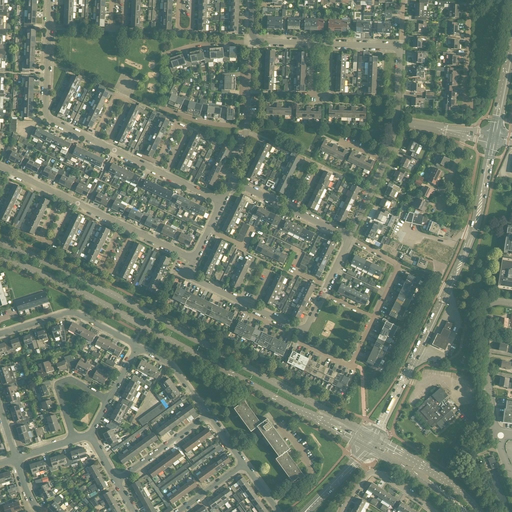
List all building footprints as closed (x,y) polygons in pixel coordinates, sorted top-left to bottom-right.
[(342,0),(342,3),(348,3),(348,4),(351,5),(351,10),(354,10),(354,7),(353,0),(342,0)] [(419,0),(419,4),(415,4),(415,10),(426,11),(423,10),(423,6),(427,6),(427,1),(419,0)] [(444,7),(444,4),(452,5),(451,11),(449,11),(448,17),(458,18),(458,12),(461,12),(461,6),(453,5),(454,2),(438,1),(437,7),(444,7)] [(426,21),(426,11),(415,10),(414,17),(418,17),(418,20),(426,21)] [(0,22),(3,23),(3,16),(7,17),(7,16),(9,16),(9,13),(7,13),(0,13),(0,22)] [(310,31),(310,19),(305,19),(305,13),(302,13),(302,18),(302,29),(304,29),(304,31),(310,31)] [(36,17),(28,17),(24,17),(24,27),(31,27),(31,24),(36,24),(36,17)] [(278,30),(282,30),(282,21),(285,22),(285,17),(282,17),(282,18),(275,17),(274,29),(278,29),(278,30)] [(293,31),(294,18),(288,18),(288,17),(285,17),(285,22),(285,28),(287,28),(287,31),(293,31)] [(294,18),(293,31),(299,31),(299,28),(302,29),(302,18),(300,17),(300,18),(294,18)] [(318,19),(317,32),(323,32),(323,29),(326,29),(326,18),(323,18),(323,19),(318,19)] [(334,32),(334,20),(329,20),(329,18),(326,18),(326,29),(328,29),(328,32),(334,32)] [(73,19),(64,19),(64,25),(69,26),(69,29),(76,29),(76,26),(72,26),(73,19)] [(342,20),(341,33),(347,33),(347,24),(350,24),(350,19),(347,19),(347,20),(342,20)] [(104,20),(96,20),(96,27),(92,27),(92,30),(99,30),(99,27),(104,27),(104,20)] [(356,32),(362,32),(363,24),(363,22),(363,21),(357,20),(357,21),(353,21),(353,28),(356,28),(356,32)] [(140,22),(131,21),(131,28),(136,28),(136,32),(143,32),(143,28),(139,28),(140,22)] [(363,24),(362,32),(369,33),(369,29),(373,29),(373,21),(369,21),(369,22),(363,22),(363,24)] [(383,33),(384,25),(378,24),(378,22),(374,21),(374,29),(377,29),(377,33),(383,33)] [(420,25),(414,24),(414,32),(422,33),(422,29),(426,29),(427,22),(420,21),(420,25)] [(457,26),(457,23),(447,22),(447,27),(450,27),(450,35),(460,36),(460,31),(457,31),(457,26)] [(171,23),(163,23),(163,29),(159,29),(159,32),(166,33),(166,30),(171,30),(171,23)] [(27,37),(35,37),(35,30),(30,30),(31,27),(24,27),(23,36),(27,36),(27,37)] [(419,40),(414,40),(413,48),(421,48),(421,42),(427,43),(427,37),(419,36),(419,40)] [(457,44),(458,41),(458,38),(448,38),(448,41),(450,41),(450,49),(459,50),(459,45),(457,44)] [(216,49),(217,59),(223,58),(224,62),(227,61),(227,55),(223,55),(223,48),(216,49)] [(227,55),(227,61),(230,61),(230,58),(236,59),(236,56),(238,56),(238,51),(237,51),(237,48),(230,48),(230,55),(227,55)] [(207,56),(208,63),(213,62),(214,59),(217,59),(216,49),(210,49),(210,56),(207,56)] [(196,51),(198,62),(204,60),(205,63),(208,63),(207,56),(204,57),(202,50),(196,51)] [(188,60),(189,66),(199,65),(198,62),(196,51),(190,53),(191,60),(188,60)] [(417,54),(413,54),(413,63),(422,63),(422,58),(426,58),(426,52),(417,51),(417,54)] [(459,56),(449,56),(450,53),(442,52),(442,55),(447,56),(447,59),(446,59),(445,65),(456,66),(456,62),(459,62),(459,56)] [(176,57),(180,67),(182,66),(184,68),(189,66),(188,60),(185,61),(182,55),(176,57)] [(180,67),(176,57),(170,59),(172,66),(169,67),(172,72),(177,71),(177,67),(180,67)] [(29,72),(29,69),(34,70),(34,63),(26,63),(22,62),(22,72),(29,72)] [(412,69),(412,77),(420,77),(420,78),(424,79),(424,67),(418,66),(418,70),(412,69)] [(448,79),(455,79),(456,75),(458,75),(458,72),(453,71),(453,68),(447,68),(446,74),(448,74),(448,79)] [(225,84),(235,84),(236,78),(230,77),(230,73),(222,74),(222,77),(225,77),(225,84)] [(22,78),(25,79),(25,85),(33,85),(34,79),(28,78),(29,75),(22,75),(22,78)] [(70,82),(77,85),(80,79),(83,81),(85,78),(79,75),(77,78),(73,76),(70,82)] [(455,79),(448,79),(448,83),(446,83),(446,88),(443,88),(443,89),(446,89),(452,89),(452,86),(458,87),(458,83),(455,83),(455,79)] [(77,85),(70,82),(67,87),(75,91),(77,85)] [(235,84),(225,84),(225,87),(222,88),(221,93),(229,95),(230,91),(235,91),(235,84)] [(424,89),(421,88),(421,84),(412,84),(411,92),(424,92),(424,89)] [(98,95),(106,99),(109,93),(104,91),(106,88),(99,85),(98,87),(101,89),(98,95)] [(75,91),(67,87),(64,93),(72,97),(75,91)] [(376,88),(367,87),(367,93),(364,93),(364,98),(371,98),(371,94),(376,94),(376,88)] [(172,88),(171,91),(168,96),(171,98),(168,104),(174,107),(178,97),(175,96),(177,93),(175,89),(172,88)] [(447,96),(447,100),(451,100),(451,99),(455,99),(455,96),(457,96),(457,92),(452,92),(452,89),(446,89),(445,96),(447,96)] [(72,97),(64,93),(61,99),(69,103),(72,97)] [(106,99),(98,95),(96,101),(103,105),(106,99)] [(186,104),(188,98),(185,97),(182,95),(181,98),(178,97),(174,107),(180,109),(183,103),(186,104)] [(193,114),(196,104),(190,102),(191,99),(188,98),(186,104),(189,105),(187,112),(193,114)] [(205,109),(206,103),(207,100),(201,98),(199,105),(196,104),(193,114),(200,116),(202,109),(205,109)] [(69,103),(61,99),(59,105),(66,109),(69,103)] [(452,111),(452,108),(457,108),(457,104),(455,104),(455,99),(451,99),(451,100),(447,100),(447,104),(445,104),(445,110),(452,111)] [(93,107),(100,110),(103,105),(96,101),(93,107)] [(213,118),(215,108),(209,107),(209,104),(206,103),(205,109),(208,110),(207,117),(213,118)] [(130,110),(138,114),(141,108),(144,110),(145,107),(139,104),(138,107),(133,104),(130,110)] [(66,109),(59,105),(56,111),(63,115),(66,109)] [(224,113),(225,106),(222,106),(216,105),(215,108),(213,118),(220,119),(221,112),(224,113)] [(225,106),(224,113),(227,113),(227,120),(234,120),(234,117),(235,117),(235,113),(234,113),(234,110),(231,110),(230,107),(225,106)] [(90,113),(97,116),(100,110),(93,107),(90,113)] [(138,114),(130,110),(127,116),(135,120),(138,114)] [(97,116),(90,113),(87,119),(95,122),(97,116)] [(159,124),(166,128),(169,122),(165,120),(166,117),(160,114),(158,117),(162,118),(159,124)] [(135,120),(127,116),(125,122),(132,126),(135,120)] [(95,122),(87,119),(84,125),(92,128),(95,122)] [(132,126),(125,122),(122,128),(129,132),(132,126)] [(166,128),(159,124),(156,130),(164,134),(166,128)] [(38,128),(36,132),(33,130),(30,137),(39,141),(40,139),(40,138),(43,131),(38,128)] [(129,132),(122,128),(119,134),(127,138),(129,132)] [(164,134),(156,130),(153,136),(161,140),(164,134)] [(43,131),(40,138),(40,139),(45,141),(49,133),(43,131)] [(49,133),(45,141),(51,144),(55,136),(49,133)] [(127,138),(119,134),(116,140),(124,144),(127,138)] [(191,140),(200,145),(201,142),(199,141),(200,138),(200,137),(193,134),(191,140)] [(213,139),(201,134),(200,137),(200,138),(211,143),(213,139)] [(55,136),(51,144),(56,146),(60,139),(55,136)] [(161,140),(153,136),(150,142),(158,145),(161,140)] [(60,139),(56,146),(62,149),(65,141),(60,139)] [(200,145),(191,140),(188,146),(197,150),(198,150),(200,145)] [(325,140),(323,144),(320,150),(325,152),(328,147),(325,145),(327,141),(325,140)] [(65,141),(62,149),(67,152),(66,154),(69,155),(72,149),(69,148),(71,144),(65,141)] [(406,150),(412,152),(410,156),(416,159),(419,155),(416,153),(420,145),(411,141),(406,150)] [(158,145),(150,142),(148,148),(155,151),(158,145)] [(261,148),(268,152),(270,153),(273,147),(263,143),(261,148)] [(328,147),(325,152),(331,155),(336,145),(334,144),(332,148),(328,147)] [(336,145),(331,155),(336,158),(339,152),(336,150),(338,146),(336,145)] [(14,162),(18,154),(15,153),(17,150),(16,147),(12,146),(11,148),(8,155),(11,156),(9,159),(14,162)] [(192,155),(194,152),(197,153),(198,151),(198,150),(197,150),(188,146),(185,151),(192,155)] [(220,154),(227,157),(230,152),(219,146),(218,149),(221,151),(220,154)] [(79,157),(82,149),(76,147),(75,150),(72,149),(69,155),(67,159),(70,161),(72,158),(77,160),(78,157),(79,157)] [(155,151),(148,148),(145,154),(152,157),(155,151)] [(268,152),(261,148),(258,154),(265,157),(268,152)] [(82,149),(79,157),(84,160),(88,152),(82,149)] [(345,149),(343,154),(339,152),(336,158),(342,160),(347,150),(345,149)] [(189,160),(191,158),(193,159),(195,156),(192,155),(185,151),(182,157),(189,160)] [(352,151),(350,155),(347,161),(353,164),(356,158),(352,156),(355,152),(352,151)] [(18,154),(14,162),(20,165),(22,161),(24,162),(28,156),(29,154),(26,152),(24,157),(18,154)] [(88,152),(84,160),(89,162),(93,155),(88,152)] [(227,157),(220,154),(216,153),(215,155),(218,157),(217,160),(224,163),(227,157)] [(265,157),(258,154),(255,160),(262,163),(264,164),(266,161),(264,160),(265,157)] [(93,155),(89,162),(95,165),(99,157),(93,155)] [(358,166),(363,156),(361,155),(359,159),(356,158),(353,164),(358,166)] [(445,162),(447,163),(449,160),(440,155),(438,161),(434,159),(432,164),(439,167),(440,164),(443,166),(445,162)] [(31,170),(35,162),(30,160),(31,158),(28,156),(24,162),(27,164),(25,167),(31,170)] [(300,160),(293,157),(291,156),(288,161),(290,163),(290,162),(297,166),(300,160)] [(364,169),(367,163),(363,161),(365,157),(363,156),(358,166),(364,169)] [(400,163),(402,164),(400,167),(407,170),(410,163),(415,165),(416,163),(417,161),(406,156),(405,158),(403,157),(400,163)] [(99,157),(95,165),(94,167),(102,171),(105,165),(103,164),(104,160),(99,157)] [(182,157),(180,163),(187,166),(190,168),(192,162),(189,160),(182,157)] [(35,162),(31,170),(37,173),(38,169),(41,170),(45,162),(42,160),(40,165),(35,162)] [(224,163),(217,160),(215,163),(212,161),(211,164),(214,165),(221,169),(224,163)] [(262,163),(255,160),(252,165),(260,169),(262,163)] [(372,160),(370,165),(367,163),(364,169),(370,172),(375,162),(372,160)] [(48,178),(51,170),(46,168),(48,163),(45,162),(41,170),(44,172),(42,175),(48,178)] [(287,168),(294,172),(297,166),(290,162),(290,163),(287,168)] [(184,172),(187,166),(180,163),(177,169),(184,172)] [(211,171),(218,174),(221,169),(214,165),(211,164),(209,163),(208,165),(213,168),(211,171)] [(114,174),(118,166),(112,164),(111,167),(108,166),(105,173),(108,174),(109,172),(114,174)] [(260,169),(252,165),(250,171),(257,175),(257,174),(260,169)] [(118,166),(114,174),(120,177),(124,169),(118,166)] [(440,179),(438,178),(441,171),(433,167),(429,174),(431,175),(428,181),(437,186),(440,179)] [(294,172),(287,168),(284,174),(291,177),(294,172)] [(51,170),(48,178),(53,181),(55,177),(58,179),(62,170),(59,169),(57,173),(51,170)] [(124,169),(120,177),(122,178),(121,181),(124,183),(125,180),(129,172),(124,169)] [(393,176),(395,177),(394,180),(400,183),(403,176),(408,179),(410,175),(400,169),(398,172),(396,171),(393,176)] [(68,178),(63,176),(65,171),(62,170),(58,179),(60,180),(59,183),(64,186),(68,178)] [(218,174),(211,171),(209,177),(216,180),(218,174)] [(267,179),(264,178),(257,174),(257,175),(250,171),(247,177),(254,180),(255,178),(258,180),(259,178),(263,180),(261,183),(264,185),(267,179)] [(321,177),(328,180),(331,174),(324,171),(321,177)] [(131,182),(135,174),(129,172),(125,180),(131,182)] [(209,177),(202,173),(198,172),(196,177),(199,179),(200,176),(205,178),(204,181),(213,186),(216,180),(209,177)] [(279,178),(289,183),(291,177),(284,174),(282,173),(279,178)] [(135,174),(131,182),(130,185),(135,187),(138,189),(141,182),(138,181),(140,177),(135,174)] [(68,178),(64,186),(70,189),(72,185),(74,187),(77,180),(75,179),(75,178),(72,177),(69,176),(68,178)] [(81,194),(85,186),(86,184),(81,181),(82,178),(79,177),(77,180),(74,187),(77,188),(75,191),(81,194)] [(328,180),(321,177),(319,183),(328,187),(331,182),(328,180)] [(289,183),(279,178),(277,184),(286,189),(289,183)] [(148,190),(152,183),(146,180),(144,184),(141,182),(138,189),(141,190),(142,188),(148,190)] [(269,187),(270,185),(275,187),(274,190),(276,191),(283,194),(286,189),(277,184),(268,180),(266,186),(269,187)] [(152,183),(148,190),(153,193),(157,185),(152,183)] [(328,187),(319,183),(316,189),(323,192),(324,189),(326,190),(328,187)] [(12,190),(20,194),(22,188),(15,184),(12,190)] [(85,186),(81,194),(86,197),(88,193),(91,195),(94,188),(96,185),(93,184),(90,189),(87,187),(88,185),(86,184),(85,186)] [(157,185),(153,193),(159,196),(163,188),(157,185)] [(350,191),(357,194),(360,188),(353,185),(350,191)] [(385,194),(390,196),(392,198),(393,198),(396,191),(399,193),(401,189),(393,185),(392,188),(389,187),(385,194)] [(430,193),(433,194),(434,191),(425,187),(421,195),(428,198),(430,193)] [(163,188),(159,196),(164,198),(168,191),(163,188)] [(323,192),(316,189),(313,195),(320,198),(323,192)] [(9,196),(17,199),(20,194),(12,190),(9,196)] [(100,204),(104,196),(99,193),(100,191),(97,190),(94,196),(96,197),(95,201),(100,204)] [(168,191),(164,198),(170,201),(167,205),(169,206),(167,211),(169,211),(171,205),(172,205),(175,198),(172,197),(174,193),(168,191)] [(348,197),(355,200),(357,194),(350,191),(348,197)] [(117,212),(121,204),(115,201),(117,199),(116,199),(117,197),(114,195),(113,198),(110,204),(113,205),(111,209),(117,212)] [(320,198),(313,195),(310,201),(317,204),(320,198)] [(424,212),(426,208),(423,207),(425,203),(422,201),(423,198),(418,195),(414,203),(412,206),(418,209),(424,212)] [(7,201),(14,205),(17,199),(9,196),(7,201)] [(104,196),(100,204),(106,206),(108,203),(110,204),(113,198),(111,196),(110,198),(104,196)] [(181,206),(185,199),(179,196),(177,200),(175,198),(172,205),(175,206),(176,204),(179,205),(177,208),(180,209),(181,206)] [(345,203),(352,206),(355,200),(348,197),(345,203)] [(39,203),(47,207),(50,201),(42,198),(39,203)] [(235,203),(243,207),(245,208),(247,202),(238,198),(235,203)] [(185,199),(181,206),(184,208),(183,210),(185,211),(186,209),(190,201),(185,199)] [(386,201),(383,199),(380,205),(388,209),(389,206),(394,208),(396,203),(394,202),(391,200),(388,199),(387,199),(386,201)] [(4,207),(11,211),(14,205),(7,201),(4,207)] [(121,204),(117,212),(123,214),(124,211),(127,212),(130,206),(122,201),(121,204)] [(130,213),(128,217),(134,220),(137,212),(132,209),(133,207),(135,202),(133,201),(130,206),(127,212),(130,213)] [(186,209),(190,211),(189,213),(191,214),(192,212),(196,204),(190,201),(186,209)] [(317,204),(310,201),(307,207),(314,210),(317,204)] [(47,207),(39,203),(37,209),(44,213),(47,207)] [(243,207),(235,203),(233,209),(241,212),(243,207)] [(352,206),(345,203),(342,209),(349,212),(352,206)] [(192,212),(195,213),(194,215),(196,217),(197,214),(201,207),(196,204),(192,212)] [(1,212),(9,216),(11,211),(4,207),(1,212)] [(201,207),(197,214),(203,217),(207,209),(201,207)] [(265,210),(259,208),(258,210),(256,209),(253,214),(255,215),(258,217),(256,220),(259,221),(261,218),(265,210)] [(44,213),(37,209),(34,214),(42,218),(44,213)] [(241,212),(233,209),(230,214),(238,218),(241,212)] [(339,214),(346,218),(349,212),(342,209),(339,214)] [(380,212),(377,210),(374,218),(381,221),(383,216),(387,217),(389,213),(382,209),(380,212)] [(265,210),(261,218),(267,221),(270,213),(265,210)] [(154,220),(152,218),(153,216),(150,214),(151,213),(148,211),(147,214),(144,220),(146,221),(145,225),(150,228),(154,220)] [(9,216),(1,212),(0,214),(0,219),(6,222),(9,216)] [(137,212),(134,220),(139,222),(141,219),(144,220),(147,214),(144,212),(143,214),(137,212)] [(270,213),(267,221),(272,223),(276,216),(270,213)] [(346,218),(339,214),(339,215),(337,213),(333,222),(335,223),(337,221),(343,224),(346,218)] [(423,216),(409,213),(408,214),(406,213),(403,219),(406,220),(405,222),(421,226),(423,216)] [(42,218),(34,214),(31,220),(39,224),(42,218)] [(72,219),(80,223),(83,217),(75,214),(72,219)] [(238,218),(230,214),(227,220),(235,223),(238,218)] [(277,228),(281,218),(276,216),(272,223),(271,226),(277,228)] [(154,220),(150,228),(156,230),(158,226),(160,228),(163,222),(161,220),(155,217),(154,220)] [(70,225),(77,229),(80,223),(72,219),(70,225)] [(39,224),(31,220),(29,226),(36,229),(39,224)] [(167,236),(171,228),(172,225),(167,222),(167,221),(164,220),(163,222),(160,228),(163,229),(161,233),(167,236)] [(235,223),(227,220),(225,225),(233,229),(235,223)] [(289,231),(292,224),(287,221),(285,224),(283,222),(279,231),(278,231),(281,233),(282,231),(287,234),(289,231)] [(375,221),(374,224),(371,223),(368,229),(376,233),(378,230),(382,232),(383,227),(386,229),(387,227),(375,221)] [(437,223),(432,222),(430,221),(426,230),(430,232),(437,234),(441,226),(436,224),(437,223)] [(292,224),(289,231),(294,234),(298,226),(292,224)] [(67,230),(75,234),(77,229),(70,225),(67,230)] [(171,228),(167,236),(172,238),(174,235),(177,236),(180,229),(172,225),(171,228)] [(233,229),(225,225),(222,231),(230,235),(233,229)] [(511,254),(511,226),(508,225),(503,253),(511,254)] [(36,229),(29,226),(26,231),(33,235),(36,229)] [(298,226),(294,234),(300,237),(303,229),(298,226)] [(100,232),(107,236),(110,230),(102,227),(100,232)] [(183,244),(187,236),(182,233),(183,231),(180,229),(177,236),(179,237),(178,241),(183,244)] [(303,229),(300,237),(305,239),(309,232),(303,229)] [(376,233),(368,229),(365,235),(376,241),(377,238),(375,237),(376,233)] [(64,236),(72,240),(75,234),(67,230),(64,236)] [(107,236),(100,232),(97,238),(105,242),(107,236)] [(309,232),(305,239),(311,242),(314,234),(309,232)] [(187,236),(183,244),(189,246),(193,238),(190,237),(191,235),(188,234),(187,236)] [(62,242),(69,245),(72,240),(64,236),(62,242)] [(384,236),(381,243),(380,243),(378,247),(381,249),(383,244),(386,238),(384,236)] [(105,242),(97,238),(94,244),(102,247),(105,242)] [(215,245),(223,248),(226,243),(218,239),(215,245)] [(262,244),(263,241),(260,240),(256,250),(261,253),(265,245),(262,244)] [(325,246),(333,250),(335,244),(328,240),(325,246)] [(69,245),(62,242),(59,247),(67,251),(69,245)] [(133,248),(140,252),(143,246),(135,242),(133,248)] [(102,247),(94,244),(92,249),(99,253),(102,247)] [(223,248),(215,245),(213,250),(220,254),(223,248)] [(265,245),(261,253),(267,256),(270,248),(265,245)] [(333,250),(325,246),(322,251),(330,255),(333,250)] [(130,254),(137,257),(140,252),(133,248),(130,254)] [(270,248),(267,256),(272,258),(276,251),(270,248)] [(99,253),(92,249),(89,255),(96,258),(99,253)] [(220,254),(213,250),(210,256),(218,259),(220,254)] [(276,251),(272,258),(278,261),(281,253),(276,251)] [(330,255),(322,251),(320,257),(328,261),(330,255)] [(281,253),(278,261),(283,264),(287,256),(281,253)] [(127,259),(135,263),(137,257),(130,254),(127,259)] [(96,258),(89,255),(86,260),(94,264),(96,258)] [(160,262),(166,264),(168,265),(170,259),(163,256),(160,262)] [(218,259),(210,256),(207,261),(215,265),(218,259)] [(358,264),(361,258),(355,256),(351,263),(357,266),(358,264)] [(413,261),(407,258),(404,256),(402,260),(405,261),(411,265),(413,261)] [(328,261),(320,257),(317,263),(320,264),(325,266),(328,261)] [(427,262),(419,259),(416,257),(415,261),(417,262),(415,266),(424,269),(427,262)] [(241,264),(242,264),(249,267),(251,262),(244,258),(241,264)] [(361,258),(358,264),(357,266),(362,269),(365,264),(366,261),(361,258)] [(498,288),(511,290),(511,259),(502,258),(498,288)] [(124,265),(132,269),(135,263),(127,259),(124,265)] [(215,265),(207,261),(205,266),(213,270),(215,265)] [(366,261),(365,264),(362,269),(368,271),(372,264),(366,261)] [(168,265),(166,264),(160,262),(157,267),(165,271),(168,265)] [(325,266),(320,264),(317,263),(315,266),(313,265),(312,267),(322,272),(325,266)] [(249,267),(242,264),(241,264),(238,269),(246,273),(249,267)] [(372,264),(368,271),(374,274),(377,266),(372,264)] [(122,271),(129,274),(132,269),(124,265),(122,271)] [(213,270),(205,266),(202,272),(210,276),(213,270)] [(377,266),(374,274),(379,277),(383,269),(377,266)] [(165,271),(157,267),(155,273),(162,276),(165,271)] [(322,272),(312,267),(310,271),(311,271),(310,273),(312,274),(319,277),(322,272)] [(246,273),(238,269),(236,275),(243,278),(246,273)] [(129,274),(122,271),(119,276),(127,280),(129,274)] [(404,274),(408,276),(406,280),(411,282),(411,281),(418,284),(421,278),(413,274),(412,276),(411,276),(411,274),(406,272),(404,274)] [(162,276),(155,273),(152,278),(160,282),(162,276)] [(274,280),(282,284),(285,278),(277,274),(274,280)] [(243,278),(236,275),(233,280),(241,284),(243,278)] [(160,282),(152,278),(149,284),(157,287),(160,282)] [(241,284),(233,280),(230,286),(238,290),(241,284)] [(282,284),(274,280),(272,285),(280,289),(282,290),(284,285),(282,284)] [(400,283),(404,284),(405,285),(406,284),(416,288),(418,284),(411,281),(411,282),(406,280),(405,281),(402,280),(400,283)] [(305,288),(313,292),(316,286),(308,282),(305,288)] [(176,289),(177,289),(172,299),(176,301),(180,294),(178,294),(181,288),(179,288),(181,284),(178,283),(176,289)] [(343,295),(347,287),(344,286),(345,284),(342,283),(341,284),(337,292),(343,295)] [(157,287),(149,284),(147,290),(154,293),(157,287)] [(416,288),(406,284),(405,285),(404,284),(402,288),(407,291),(408,289),(414,292),(416,288)] [(272,285),(269,291),(277,295),(279,296),(282,290),(280,289),(272,285)] [(368,285),(367,288),(377,293),(378,290),(368,285)] [(186,287),(185,290),(184,292),(185,293),(180,303),(184,305),(188,298),(186,298),(189,292),(188,292),(189,288),(186,287)] [(347,287),(343,295),(348,297),(352,290),(347,287)] [(181,288),(178,294),(180,294),(176,301),(180,303),(185,293),(184,292),(185,290),(181,288)] [(313,292),(305,288),(302,293),(310,297),(313,292)] [(396,291),(400,292),(402,293),(402,292),(412,297),(414,292),(408,289),(407,291),(402,288),(401,289),(398,288),(396,291)] [(352,290),(348,297),(354,300),(358,292),(352,290)] [(194,291),(193,294),(192,296),(193,297),(189,307),(192,309),(196,302),(194,301),(197,296),(196,296),(197,292),(194,291)] [(274,300),(277,295),(269,291),(267,296),(274,300)] [(48,303),(45,292),(45,294),(43,294),(43,293),(39,294),(42,305),(44,304),(44,303),(45,302),(46,304),(48,303)] [(189,292),(186,298),(188,298),(184,305),(189,307),(193,297),(192,296),(193,294),(189,292)] [(358,292),(354,300),(360,303),(363,295),(358,292)] [(363,295),(360,303),(365,305),(366,305),(367,305),(368,305),(369,302),(368,301),(367,301),(369,298),(366,296),(367,294),(365,292),(363,295)] [(412,297),(402,292),(402,293),(400,292),(398,296),(403,299),(404,297),(410,301),(412,297)] [(310,297),(302,293),(300,299),(308,303),(310,297)] [(42,305),(39,294),(39,295),(37,296),(37,295),(33,296),(36,307),(39,306),(38,305),(39,304),(40,305),(42,305)] [(203,295),(201,298),(200,300),(201,301),(197,311),(201,313),(204,306),(203,305),(205,300),(204,300),(205,296),(203,295)] [(36,307),(33,296),(33,297),(31,298),(31,297),(27,298),(31,308),(33,308),(32,307),(34,306),(34,307),(36,307)] [(197,296),(194,301),(196,302),(192,309),(197,311),(201,301),(200,300),(201,298),(197,296)] [(280,303),(274,300),(267,296),(264,302),(272,306),(273,303),(279,306),(278,309),(281,310),(284,305),(280,303)] [(393,299),(396,300),(398,301),(398,300),(408,305),(410,301),(404,297),(403,299),(398,296),(397,298),(394,296),(393,299)] [(31,308),(27,298),(27,299),(25,300),(25,298),(21,300),(25,310),(27,310),(26,309),(28,308),(28,309),(31,308)] [(211,299),(209,302),(208,304),(210,305),(205,315),(209,317),(212,310),(211,309),(213,304),(212,304),(214,300),(211,299)] [(308,303),(300,299),(297,304),(305,308),(308,303)] [(15,302),(17,306),(19,312),(21,312),(20,310),(22,310),(22,311),(25,310),(21,300),(22,301),(20,302),(19,300),(15,302)] [(205,300),(203,305),(204,306),(201,313),(205,315),(210,305),(208,304),(209,302),(205,300)] [(408,305),(398,300),(398,301),(396,300),(394,304),(399,307),(400,305),(407,309),(408,305)] [(217,306),(216,308),(218,309),(213,319),(217,320),(220,314),(219,313),(221,308),(220,308),(222,304),(219,302),(217,306)] [(213,304),(211,309),(212,310),(209,317),(213,319),(218,309),(216,308),(217,306),(213,304)] [(305,308),(297,304),(295,308),(293,307),(292,309),(302,314),(305,308)] [(407,309),(400,305),(399,307),(394,304),(394,306),(390,304),(389,307),(392,309),(392,308),(394,309),(394,308),(405,313),(407,309)] [(227,306),(225,310),(224,312),(226,312),(221,322),(225,324),(228,318),(227,317),(229,312),(228,311),(230,308),(227,306)] [(221,308),(219,313),(220,314),(217,320),(221,322),(226,312),(224,312),(225,310),(221,308)] [(405,313),(394,308),(394,309),(392,308),(392,309),(390,313),(395,315),(396,314),(403,317),(405,313)] [(302,314),(292,309),(291,311),(293,312),(292,315),(299,319),(302,314)] [(235,310),(233,314),(229,312),(227,317),(228,318),(225,324),(229,326),(234,317),(235,317),(238,312),(235,310)] [(390,318),(391,316),(401,321),(403,317),(396,314),(395,315),(390,313),(390,314),(386,312),(385,315),(390,318)] [(500,326),(507,327),(510,327),(510,326),(511,326),(511,316),(511,320),(508,319),(501,318),(500,326)] [(237,323),(238,323),(234,333),(238,335),(241,328),(239,328),(242,323),(241,322),(242,319),(240,317),(237,323)] [(388,322),(389,321),(383,319),(382,322),(385,323),(383,327),(388,330),(389,328),(396,331),(398,327),(388,322)] [(248,321),(246,325),(245,326),(247,327),(242,337),(246,339),(249,332),(248,332),(250,327),(249,326),(250,322),(248,321)] [(450,332),(454,324),(447,321),(443,329),(450,332)] [(75,333),(78,326),(73,323),(69,329),(75,333)] [(242,323),(239,328),(241,328),(238,335),(242,337),(247,327),(245,326),(246,325),(242,323)] [(54,339),(61,337),(62,342),(61,342),(63,347),(66,346),(66,343),(65,331),(61,331),(60,325),(52,328),(53,331),(52,331),(54,339)] [(256,325),(254,329),(254,330),(255,331),(250,341),(254,343),(257,336),(256,336),(258,331),(257,330),(259,326),(256,325)] [(80,336),(84,329),(78,326),(75,333),(80,336)] [(250,327),(248,332),(249,332),(246,339),(250,341),(255,331),(254,330),(254,329),(250,327)] [(388,330),(383,327),(383,329),(379,327),(378,330),(381,331),(383,332),(384,331),(394,336),(396,331),(389,328),(388,330)] [(86,339),(90,332),(84,329),(80,336),(86,339)] [(264,329),(262,332),(262,333),(262,334),(263,335),(258,345),(262,347),(265,340),(264,339),(266,334),(265,334),(267,330),(264,329)] [(432,347),(445,353),(450,341),(446,340),(450,332),(443,329),(440,337),(437,335),(432,347)] [(37,333),(38,337),(39,339),(36,340),(39,348),(44,347),(43,342),(48,341),(47,340),(48,340),(45,330),(37,333)] [(258,331),(256,336),(257,336),(254,343),(258,345),(263,335),(262,334),(262,333),(262,332),(258,331)] [(394,336),(384,331),(383,332),(381,331),(379,335),(384,338),(385,337),(392,340),(394,336)] [(90,332),(86,339),(92,342),(96,335),(90,332)] [(270,336),(270,338),(271,339),(266,349),(270,351),(273,344),(272,343),(274,338),(273,338),(275,334),(272,333),(270,336)] [(266,334),(264,339),(265,340),(262,347),(266,349),(271,339),(270,338),(270,336),(266,334)] [(25,345),(29,344),(31,350),(38,348),(35,340),(32,341),(30,335),(23,337),(25,345)] [(374,338),(377,340),(377,339),(379,340),(380,339),(390,344),(392,340),(385,337),(384,338),(379,335),(379,337),(375,335),(374,338)] [(101,347),(105,340),(99,337),(96,344),(101,347)] [(280,337),(278,340),(279,340),(278,342),(279,342),(274,353),(278,354),(282,348),(280,347),(283,342),(281,342),(283,338),(280,337)] [(274,338),(272,343),(273,344),(270,351),(274,353),(279,342),(278,342),(279,340),(278,340),(274,338)] [(11,341),(12,344),(8,345),(11,353),(13,353),(16,352),(15,349),(21,347),(18,339),(11,341)] [(390,344),(380,339),(379,340),(377,339),(377,340),(376,343),(381,346),(381,345),(388,348),(390,344)] [(105,340),(101,347),(107,350),(111,344),(105,340)] [(288,340),(287,344),(283,342),(280,347),(282,348),(278,354),(283,357),(287,347),(289,348),(291,342),(288,340)] [(0,344),(0,352),(1,354),(4,353),(5,355),(8,354),(8,355),(11,353),(8,345),(5,346),(4,343),(0,344)] [(370,346),(373,348),(374,348),(375,348),(376,347),(386,352),(388,348),(381,345),(381,346),(376,343),(375,345),(371,343),(370,346)] [(111,344),(107,350),(113,354),(117,347),(111,344)] [(117,347),(113,354),(119,357),(123,350),(117,347)] [(290,353),(292,353),(287,363),(291,365),(294,358),(293,358),(296,353),(294,352),(296,349),(293,347),(290,353)] [(386,352),(376,347),(375,348),(374,348),(373,348),(372,352),(377,354),(377,353),(384,356),(386,352)] [(301,351),(300,355),(299,355),(300,355),(299,356),(300,357),(295,367),(299,369),(303,362),(301,362),(304,357),(303,356),(304,353),(301,351)] [(366,354),(370,356),(371,356),(372,355),(382,360),(384,356),(377,353),(377,354),(372,352),(371,353),(368,351),(366,354)] [(296,353),(293,358),(294,358),(291,365),(295,367),(300,357),(299,356),(300,355),(299,355),(300,355),(296,353)] [(68,370),(69,366),(71,367),(72,360),(70,355),(64,357),(65,361),(63,361),(63,362),(56,364),(59,372),(66,369),(67,370),(68,370)] [(309,355),(308,358),(308,359),(307,360),(308,361),(303,371),(307,373),(311,366),(309,366),(312,361),(310,360),(312,356),(309,355)] [(382,360),(372,355),(371,356),(370,356),(368,360),(373,362),(374,361),(380,364),(382,360)] [(304,357),(301,362),(303,362),(299,369),(303,371),(308,361),(307,360),(308,359),(308,358),(304,357)] [(109,360),(107,364),(113,367),(115,363),(118,359),(115,358),(114,358),(113,360),(114,360),(113,362),(109,360)] [(80,373),(85,364),(82,362),(83,361),(81,359),(78,364),(76,363),(77,361),(76,360),(72,360),(71,367),(75,367),(76,368),(75,369),(78,370),(77,372),(80,373)] [(317,359),(316,362),(315,364),(316,365),(312,375),(316,377),(319,370),(317,369),(320,364),(319,364),(320,360),(317,359)] [(368,365),(368,364),(378,368),(380,364),(374,361),(373,362),(368,360),(367,361),(364,359),(362,362),(368,365)] [(143,372),(147,363),(142,360),(137,369),(140,370),(139,372),(142,373),(143,372)] [(48,376),(48,375),(49,375),(48,373),(54,371),(51,361),(38,365),(40,370),(36,372),(38,379),(48,376)] [(312,361),(309,366),(311,366),(307,373),(312,375),(316,365),(315,364),(316,362),(312,361)] [(0,369),(0,375),(0,377),(13,373),(11,367),(15,366),(14,362),(4,365),(2,366),(2,369),(0,369)] [(85,364),(80,373),(83,375),(84,373),(87,375),(87,374),(90,376),(95,367),(92,365),(86,362),(85,364)] [(511,363),(502,362),(501,368),(505,369),(506,369),(510,370),(510,367),(511,367),(511,363)] [(148,375),(153,366),(147,363),(143,372),(148,375)] [(326,363),(324,366),(323,368),(325,369),(320,379),(324,381),(327,374),(326,373),(328,368),(327,368),(328,364),(326,363)] [(320,364),(317,369),(319,370),(316,377),(320,379),(325,369),(323,368),(324,366),(320,364)] [(97,383),(103,374),(100,372),(101,370),(98,368),(99,367),(96,366),(95,367),(90,376),(93,377),(93,378),(95,380),(95,381),(97,383)] [(156,379),(157,379),(160,372),(157,371),(158,369),(153,366),(148,375),(154,378),(156,379)] [(334,367),(332,370),(331,372),(332,372),(328,382),(332,384),(335,378),(334,377),(336,372),(335,372),(337,368),(334,367)] [(328,368),(326,373),(327,374),(324,381),(328,382),(332,372),(331,372),(332,370),(328,368)] [(342,371),(340,374),(339,376),(341,376),(336,386),(340,388),(343,382),(342,381),(344,376),(343,376),(345,372),(342,371)] [(336,372),(334,377),(335,378),(332,384),(336,386),(341,376),(339,376),(340,374),(336,372)] [(0,377),(3,384),(8,382),(9,385),(16,383),(13,373),(0,377)] [(103,374),(97,383),(100,385),(101,383),(104,384),(108,377),(103,374)] [(350,375),(348,378),(344,376),(342,381),(343,382),(340,388),(344,390),(349,381),(350,382),(353,376),(350,375)] [(160,382),(162,385),(166,390),(173,384),(170,379),(168,380),(166,378),(164,379),(162,377),(160,380),(161,382),(160,382)] [(138,381),(133,378),(131,381),(128,386),(137,391),(139,385),(140,383),(138,381)] [(511,383),(508,383),(509,379),(501,378),(499,387),(507,388),(507,387),(511,388),(511,389),(511,383)] [(6,396),(15,393),(14,390),(16,389),(15,386),(17,386),(16,383),(9,385),(10,388),(4,389),(6,396)] [(40,393),(41,397),(49,395),(46,385),(42,386),(41,383),(31,386),(33,392),(35,391),(36,394),(40,393)] [(173,384),(166,390),(169,394),(169,395),(177,389),(173,384)] [(137,391),(128,386),(125,391),(134,396),(136,397),(139,392),(137,391)] [(436,424),(444,417),(453,409),(448,404),(449,404),(447,402),(448,401),(452,405),(454,403),(448,396),(440,388),(418,408),(421,412),(419,413),(427,422),(433,428),(437,424),(436,424)] [(173,400),(175,402),(181,398),(179,395),(181,394),(177,389),(169,395),(169,394),(167,396),(171,401),(173,400)] [(133,403),(136,397),(125,391),(122,397),(124,398),(122,400),(133,406),(134,404),(133,403)] [(15,393),(6,396),(9,403),(12,402),(13,405),(21,402),(19,396),(16,397),(15,393)] [(42,403),(44,410),(53,407),(50,400),(48,401),(47,398),(39,401),(40,404),(42,403)] [(234,409),(251,432),(256,429),(260,423),(258,420),(243,399),(238,402),(240,405),(234,409)] [(119,402),(116,408),(126,413),(127,413),(130,408),(130,409),(131,407),(133,408),(135,409),(136,408),(134,407),(133,406),(122,400),(121,403),(119,402)] [(511,423),(511,401),(507,401),(506,409),(505,409),(503,422),(511,423)] [(12,415),(21,412),(20,409),(22,408),(21,402),(13,405),(14,407),(10,408),(12,415)] [(186,409),(191,415),(196,411),(191,405),(186,409)] [(122,418),(122,417),(124,415),(125,415),(126,413),(116,408),(113,413),(122,418)] [(181,412),(186,419),(191,415),(186,409),(181,412)] [(24,412),(21,412),(12,415),(15,422),(16,421),(17,424),(27,421),(30,420),(29,417),(26,418),(25,415),(26,414),(25,412),(24,412)] [(176,416),(181,422),(186,419),(181,412),(176,416)] [(111,422),(117,426),(119,427),(124,418),(122,417),(122,418),(113,413),(110,418),(112,419),(111,422)] [(49,425),(58,422),(55,415),(49,417),(49,414),(40,417),(41,420),(44,419),(45,422),(48,421),(49,425)] [(171,420),(176,426),(181,422),(176,416),(171,420)] [(19,435),(28,432),(27,428),(30,425),(29,423),(36,421),(35,418),(30,420),(27,421),(17,424),(18,428),(17,428),(19,435)] [(267,418),(260,423),(256,429),(261,436),(263,435),(264,437),(279,457),(288,454),(291,451),(267,418)] [(167,423),(171,430),(176,426),(171,420),(167,423)] [(58,422),(49,425),(50,429),(47,430),(48,433),(51,432),(60,429),(58,422)] [(162,427),(166,433),(171,430),(167,423),(162,427)] [(166,433),(162,427),(157,430),(161,437),(166,433)] [(202,432),(207,439),(212,435),(207,429),(202,432)] [(115,435),(112,430),(111,430),(103,435),(106,440),(115,435)] [(31,442),(30,439),(28,432),(19,435),(21,442),(24,441),(26,444),(31,442)] [(207,439),(202,432),(197,436),(202,443),(207,439)] [(148,437),(153,443),(158,439),(153,433),(148,437)] [(118,441),(115,435),(106,440),(109,445),(111,445),(112,447),(119,443),(122,441),(121,439),(118,441)] [(202,443),(197,436),(192,440),(197,446),(202,443)] [(143,440),(148,447),(153,443),(148,437),(143,440)] [(138,444),(143,450),(148,447),(143,440),(138,444)] [(197,446),(192,440),(187,443),(192,450),(197,446)] [(192,450),(187,443),(182,447),(187,453),(192,450)] [(213,446),(216,449),(215,449),(216,452),(217,452),(222,449),(218,443),(213,446)] [(133,447),(138,454),(143,450),(138,444),(133,447)] [(128,451),(133,457),(138,454),(133,447),(128,451)] [(77,450),(80,459),(87,457),(84,448),(77,450)] [(80,459),(77,450),(71,452),(71,454),(67,455),(71,465),(78,463),(77,460),(80,459)] [(173,454),(178,460),(183,456),(178,450),(173,454)] [(124,455),(128,461),(133,457),(128,451),(124,455)] [(220,456),(221,459),(226,465),(231,461),(225,453),(220,456)] [(57,456),(57,457),(60,466),(63,465),(64,466),(65,467),(71,465),(67,455),(64,456),(63,454),(60,455),(59,455),(57,456)] [(178,460),(173,454),(168,457),(173,464),(178,460)] [(288,454),(279,457),(276,459),(293,483),(299,478),(300,480),(305,477),(288,454)] [(128,461),(124,455),(118,458),(123,465),(128,461)] [(53,458),(50,459),(51,460),(47,461),(50,470),(50,472),(56,470),(57,469),(56,467),(60,466),(57,457),(56,456),(54,457),(53,458)] [(173,464),(168,457),(163,461),(168,467),(173,464)] [(492,470),(495,469),(497,468),(493,457),(487,459),(492,470)] [(226,465),(221,459),(216,462),(221,469),(226,465)] [(36,463),(39,472),(46,470),(46,471),(50,470),(47,461),(43,463),(43,461),(36,463)] [(168,467),(163,461),(158,464),(163,471),(168,467)] [(221,469),(216,462),(211,466),(216,472),(221,469)] [(39,472),(36,463),(30,465),(33,474),(34,478),(37,477),(36,473),(39,472)] [(88,467),(85,469),(88,473),(89,475),(92,474),(98,470),(95,464),(88,468),(88,467)] [(163,471),(158,464),(153,468),(158,474),(163,471)] [(216,472),(211,466),(206,470),(211,476),(216,472)] [(160,476),(158,474),(153,468),(148,472),(153,478),(156,476),(157,478),(160,476)] [(98,470),(92,474),(95,480),(101,476),(98,470)] [(211,476),(206,470),(201,473),(206,480),(211,476)] [(3,474),(6,483),(9,482),(10,484),(13,483),(12,481),(9,472),(3,474)] [(206,480),(201,473),(196,477),(201,483),(206,480)] [(89,490),(91,489),(95,487),(104,482),(101,476),(95,480),(97,483),(94,484),(94,485),(88,488),(89,490)] [(234,492),(237,490),(239,488),(241,487),(247,483),(243,478),(238,482),(240,485),(235,488),(233,485),(230,487),(234,492)] [(187,483),(192,490),(197,486),(192,480),(187,483)] [(132,485),(135,490),(142,486),(141,486),(139,481),(132,485)] [(41,495),(51,490),(50,488),(50,487),(48,483),(48,484),(47,482),(43,483),(44,485),(41,487),(42,489),(39,490),(41,495)] [(104,482),(95,487),(91,489),(92,491),(96,489),(99,493),(108,488),(104,482)] [(192,490),(187,483),(182,487),(187,493),(192,490)] [(250,488),(247,483),(241,487),(239,488),(241,491),(237,494),(238,496),(240,495),(241,495),(245,492),(250,488)] [(372,493),(377,486),(372,483),(367,489),(370,491),(372,493)] [(145,492),(143,488),(145,487),(144,485),(141,486),(142,486),(135,490),(138,495),(145,492)] [(377,496),(382,490),(377,486),(372,493),(377,496)] [(187,493),(182,487),(177,491),(182,497),(187,493)] [(245,492),(248,497),(254,493),(250,488),(245,492)] [(223,493),(227,498),(232,494),(228,489),(223,493)] [(51,490),(41,495),(43,499),(46,497),(48,502),(52,500),(55,498),(54,496),(52,492),(51,490)] [(141,501),(148,497),(147,497),(150,495),(147,490),(145,492),(138,495),(141,501)] [(382,490),(377,496),(383,500),(387,493),(382,490)] [(182,497),(177,491),(172,494),(177,501),(182,497)] [(107,501),(113,497),(110,492),(103,495),(107,501)] [(227,498),(223,493),(218,496),(222,502),(222,501),(227,498)] [(250,503),(257,497),(254,493),(248,497),(246,498),(250,503)] [(387,493),(383,500),(385,501),(388,503),(392,496),(387,493)] [(177,501),(172,494),(167,498),(172,504),(177,501)] [(52,511),(55,511),(60,507),(57,504),(62,499),(59,496),(55,498),(52,500),(55,502),(49,508),(52,511)] [(213,500),(219,508),(224,504),(222,501),(222,502),(218,496),(213,500)] [(392,496),(388,503),(393,506),(397,500),(392,496)] [(110,506),(116,503),(113,497),(107,501),(110,506)] [(144,506),(150,502),(148,497),(141,501),(144,506)] [(257,497),(250,503),(248,504),(250,507),(252,505),(254,508),(261,502),(257,497)] [(90,501),(95,507),(99,505),(95,498),(90,501)] [(14,501),(15,503),(11,504),(12,511),(14,511),(21,510),(19,506),(20,506),(18,499),(14,501)] [(356,504),(363,508),(366,502),(359,499),(356,504)] [(217,510),(219,508),(213,500),(208,503),(213,510),(216,508),(217,510)] [(60,507),(55,511),(70,511),(76,506),(72,502),(69,505),(66,507),(63,504),(60,507)] [(152,505),(150,502),(144,506),(147,511),(153,508),(152,505)] [(261,502),(254,508),(256,511),(257,511),(264,507),(261,502)] [(12,511),(11,504),(5,506),(5,503),(4,504),(4,503),(0,504),(2,511),(12,511)] [(116,503),(110,506),(112,511),(113,511),(119,509),(116,503)] [(398,510),(396,511),(402,511),(406,506),(401,503),(397,509),(398,510)]
